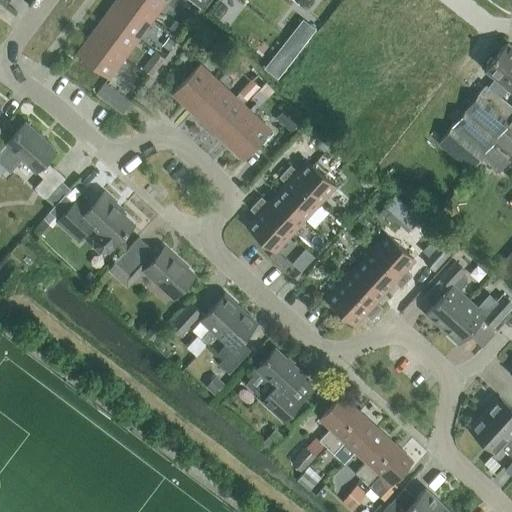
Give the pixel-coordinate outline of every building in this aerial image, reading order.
[(151,19),(125,0),(115,0),(105,15),(137,38),(151,19)] [(125,0),(151,19),(165,0),(125,0)] [(187,0),(200,9),(207,0),(187,0)] [(384,34),(410,0),(375,0),(362,17),(384,34)] [(137,38),(105,15),(90,34),(123,58),(137,38)] [(303,20),(268,64),(265,68),(277,78),(315,30),(303,20)] [(175,21),(169,29),(178,35),(183,27),(175,21)] [(123,58),(90,34),(76,54),(108,78),(123,58)] [(168,51),(174,43),(168,38),(162,46),(168,51)] [(484,86),(438,144),(440,145),(446,150),(469,169),(489,145),(509,121),(499,112),(506,103),(500,99),(501,97),(504,94),(503,94),(497,89),(511,70),(511,47),(507,43),(485,70),(495,78),(487,88),(484,86)] [(143,69),(151,75),(163,59),(154,53),(143,69)] [(232,63),(225,71),(232,78),(240,70),(232,63)] [(190,109),(217,80),(199,64),(172,93),(190,109)] [(511,70),(497,89),(503,94),(504,94),(508,88),(511,91),(511,70)] [(208,126),(235,97),(217,80),(190,109),(208,126)] [(246,100),(258,86),(251,80),(238,93),(246,100)] [(96,93),(122,112),(130,101),(104,82),(96,93)] [(266,83),(252,97),(260,105),(274,91),(266,83)] [(225,143),(253,113),(235,97),(208,126),(225,143)] [(511,108),(506,103),(499,112),(509,121),(511,117),(511,108)] [(243,159),(270,130),(253,113),(225,143),(243,159)] [(287,137),(299,123),(291,115),(278,129),(287,137)] [(475,175),(466,185),(472,190),(481,178),(478,176),(488,163),(498,171),(511,154),(511,117),(509,121),(489,145),(469,169),(475,175)] [(55,149),(25,121),(0,148),(0,163),(9,172),(21,159),(35,171),(36,171),(43,177),(34,187),(46,198),(65,177),(53,167),(52,167),(45,160),(55,149)] [(322,138),(316,146),(323,152),(330,145),(322,138)] [(290,164),(284,170),(318,202),(333,186),(306,161),(297,171),(290,164)] [(318,202),(284,170),(278,176),(286,183),(277,193),(303,218),(318,202)] [(92,224),(101,232),(98,235),(96,237),(94,240),(94,243),(102,250),(105,251),(108,248),(110,246),(112,243),(113,243),(123,231),(125,232),(133,223),(111,203),(113,201),(103,192),(86,210),(74,200),(56,220),(77,239),(92,224)] [(303,218),(277,193),(268,202),(260,196),(254,202),(288,233),(303,218)] [(288,233),(254,202),(249,208),(256,215),(247,225),(274,249),(288,233)] [(42,218),(34,227),(42,235),(51,226),(42,218)] [(435,229),(424,219),(418,225),(430,235),(435,229)] [(412,260),(385,235),(371,250),(405,282),(410,276),(403,270),(412,260)] [(192,274),(162,247),(156,254),(149,248),(150,247),(137,236),(114,261),(128,275),(139,263),(143,267),(143,268),(173,296),(192,274)] [(435,270),(453,251),(442,241),(439,244),(432,238),(423,248),(430,254),(424,260),(435,270)] [(304,248),(297,256),(307,265),(314,257),(304,248)] [(405,282),(371,250),(356,266),(383,291),(392,282),(399,288),(405,282)] [(511,251),(497,269),(511,282),(511,251)] [(426,313),(442,328),(468,300),(459,292),(467,283),(459,275),(465,270),(455,261),(440,278),(450,287),(426,313)] [(383,291),(356,266),(341,282),(375,314),(381,307),(374,301),(383,291)] [(375,314),(341,282),(327,298),(353,322),(363,312),(370,319),(375,314)] [(215,334),(216,335),(241,308),(223,292),(199,319),(209,328),(199,339),(197,336),(187,347),(195,355),(215,334)] [(493,326),(511,305),(511,303),(502,295),(492,306),(485,299),(476,308),(468,300),(442,328),(459,343),(483,317),(493,326)] [(180,334),(201,313),(191,303),(170,324),(180,334)] [(256,322),(241,308),(216,335),(225,343),(215,353),(221,359),(217,363),(228,373),(246,352),(236,343),(256,322)] [(160,333),(152,325),(143,334),(149,340),(151,342),(160,333)] [(298,402),(287,392),(304,373),(274,347),(255,368),(256,369),(246,381),(263,397),(260,400),(282,420),(298,402)] [(216,377),(207,388),(214,395),(224,384),(216,377)] [(325,447),(358,411),(340,394),(318,418),(329,428),(318,440),(325,447)] [(511,407),(499,396),(484,412),(510,436),(511,434),(511,407)] [(354,451),(376,427),(358,411),(325,447),(343,463),(354,451)] [(511,437),(510,436),(484,412),(469,428),(495,452),(501,446),(511,456),(511,460),(505,469),(511,475),(511,437)] [(361,479),(393,443),(376,427),(354,451),(364,460),(353,472),(361,479)] [(283,438),(274,430),(263,442),(272,451),(283,438)] [(301,470),(324,446),(319,442),(311,451),(305,445),(291,461),(301,470)] [(389,484),(411,460),(393,443),(361,479),(368,486),(379,474),(389,484)] [(310,487),(317,479),(305,469),(298,476),(296,479),(307,489),(310,487)] [(355,506),(365,494),(355,485),(345,496),(355,506)] [(400,511),(390,502),(380,511),(434,511),(441,504),(424,489),(402,511),(400,511)]
